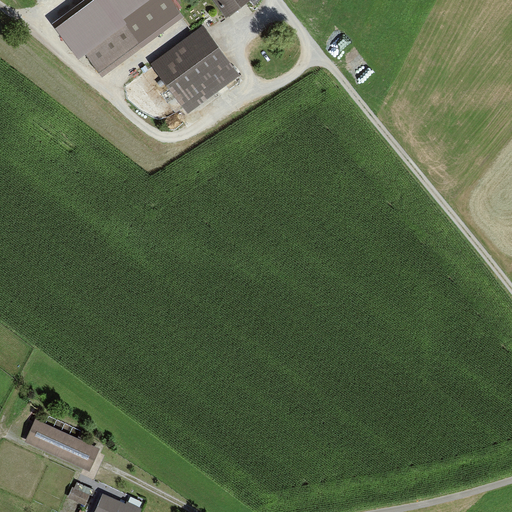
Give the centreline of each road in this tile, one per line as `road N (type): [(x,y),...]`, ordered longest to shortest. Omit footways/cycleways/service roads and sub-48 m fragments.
road 1 (track): [(0,9),(153,132),(171,137),(291,76),(308,44)]
road 2 (track): [(511,290),(308,44)]
road 3 (track): [(372,511),(511,483)]
